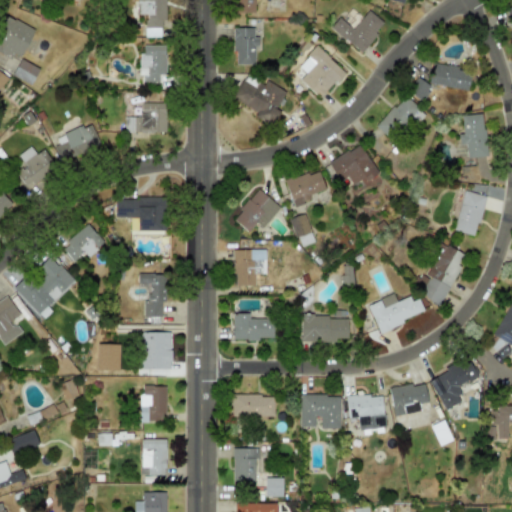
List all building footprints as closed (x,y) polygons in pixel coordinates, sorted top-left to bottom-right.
[(143,36),(160,37),(160,21),(164,21),(164,0),(136,0),(136,14),(144,14),(143,36)] [(253,13),(253,0),(232,0),(232,12),(253,13)] [(511,21),(511,6),(501,10),(506,24),(511,21)] [(383,23),(366,10),(351,28),(337,17),(329,27),(359,52),(383,23)] [(32,28),(2,15),(0,19),(0,53),(17,61),(32,28)] [(233,64),(255,64),(254,36),(252,36),(252,27),(232,28),(233,64)] [(164,45),(139,45),(139,82),(157,81),(157,74),(164,74),(164,45)] [(343,72),(315,46),(291,72),(319,98),(343,72)] [(37,68),(19,59),(11,74),(29,84),(37,68)] [(466,90),(470,70),(432,63),(428,83),(466,90)] [(284,90),(264,81),(264,82),(243,73),(230,102),(272,121),(277,110),(275,109),(284,90)] [(419,100),(430,88),(417,77),(406,90),(419,100)] [(421,112),(404,95),(373,124),(390,142),(421,112)] [(124,116),(124,132),(164,132),(165,102),(139,102),(139,117),(124,116)] [(484,156),(482,113),(460,114),(461,134),(457,134),(458,144),(464,144),(465,157),(484,156)] [(50,140),(60,162),(99,145),(90,123),(50,140)] [(326,161),(337,181),(346,176),(351,185),(374,173),(359,144),(326,161)] [(41,149),(35,153),(28,145),(16,155),(24,165),(12,175),(24,190),(54,166),(41,149)] [(323,190),(318,170),(284,180),(291,206),(310,200),(308,194),(323,190)] [(463,190),(452,230),(473,236),(485,193),(483,193),(485,186),(472,182),(470,192),(463,190)] [(230,217),(246,232),(254,223),(260,228),(278,208),(258,189),(230,217)] [(0,213),(10,205),(0,192),(0,213)] [(114,217),(134,217),(134,235),(163,235),(163,197),(114,197),(114,217)] [(288,218),(298,246),(312,241),(302,213),(288,218)] [(82,252),(87,257),(103,242),(85,223),(59,247),(72,261),(82,252)] [(439,304),(465,255),(442,243),(424,277),(419,274),(411,289),(439,304)] [(253,285),(253,273),(264,273),(263,249),(232,249),(233,285),(253,285)] [(37,314),(72,279),(48,256),(27,277),(24,274),(11,288),(37,314)] [(144,316),(162,316),(162,273),(137,273),(137,284),(145,284),(144,316)] [(423,312),(416,294),(396,303),(392,293),(365,304),(377,331),(423,312)] [(21,332),(13,320),(19,317),(6,296),(0,299),(0,342),(1,344),(21,332)] [(511,348),(511,298),(485,346),(503,357),(509,346),(511,348)] [(248,318),(247,313),(231,313),(231,339),(271,339),(271,318),(248,318)] [(298,341),(346,342),(346,316),(299,315),(298,341)] [(169,332),(138,331),(137,368),(168,369),(169,332)] [(118,344),(95,343),(94,369),(117,370),(118,344)] [(475,377),(467,359),(427,377),(442,409),(460,400),(454,386),(475,377)] [(422,381),(387,388),(392,416),(419,410),(417,403),(426,402),(422,381)] [(138,420),(164,420),(164,385),(139,385),(138,420)] [(380,393),(344,397),(346,418),(356,417),(357,430),(383,427),(380,393)] [(272,394),(230,395),(230,416),(272,416),(272,394)] [(338,394),(298,394),(298,426),(313,426),(313,417),(319,417),(318,428),(338,428),(338,394)] [(511,406),(487,407),(488,424),(495,423),(495,438),(506,438),(506,423),(511,422),(511,406)] [(429,424),(436,445),(450,440),(443,420),(429,424)] [(484,439),(494,439),(494,426),(484,425),(484,439)] [(36,445),(33,431),(6,438),(9,452),(36,445)] [(139,474),(153,474),(153,480),(163,480),(164,439),(140,438),(139,474)] [(254,447),(231,448),(231,482),(254,482),(254,447)] [(0,486),(23,478),(20,469),(8,473),(4,460),(0,461),(0,486)] [(281,477),(263,478),(263,496),(281,496),(281,477)] [(163,511),(163,492),(140,491),(140,501),(132,501),(132,511),(163,511)] [(275,511),(275,503),(235,503),(235,511),(275,511)]
